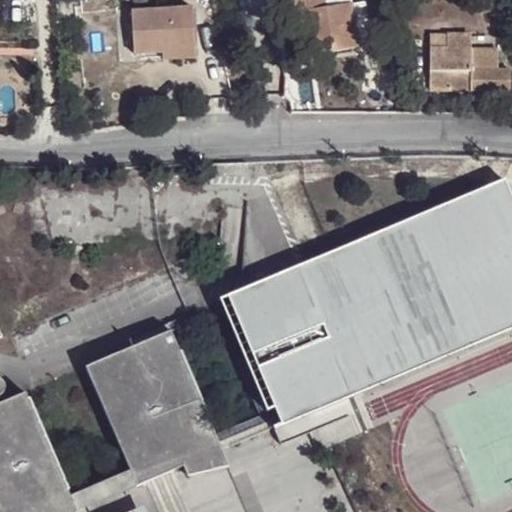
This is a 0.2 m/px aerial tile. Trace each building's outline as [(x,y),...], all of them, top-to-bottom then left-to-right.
[(309,33),(313,55),(357,48),(350,3),(325,7),(324,0),(291,0),(294,14),(301,14),(305,35),(309,33)] [(164,54),(194,53),(193,14),(132,17),(133,59),(163,58),(164,58),(164,54)] [(308,56),(313,55),(309,33),(305,35),(308,56)] [(446,51),(446,36),(428,36),(429,51),(446,51)] [(510,92),(510,91),(510,71),(500,71),(500,54),(471,54),(471,36),(446,36),(446,51),(429,51),(429,91),(454,91),(453,86),(470,86),(471,91),(501,91),(510,92)] [(195,64),(194,53),(164,54),(164,58),(163,58),(163,66),(195,64)] [(396,85),(396,70),(375,70),(375,85),(396,85)] [(511,114),(511,91),(510,91),(510,92),(501,91),(501,114),(511,114)] [(258,403),(264,417),(287,408),(292,421),(276,428),(277,429),(511,332),(511,212),(501,185),(223,299),(265,401),(258,403)] [(0,511),(76,511),(175,471),(179,480),(223,472),(215,453),(209,440),(167,337),(81,372),(124,476),(64,500),(22,397),(0,405),(0,511)] [(209,440),(215,453),(276,428),(292,421),(287,408),(264,417),(209,440)]
